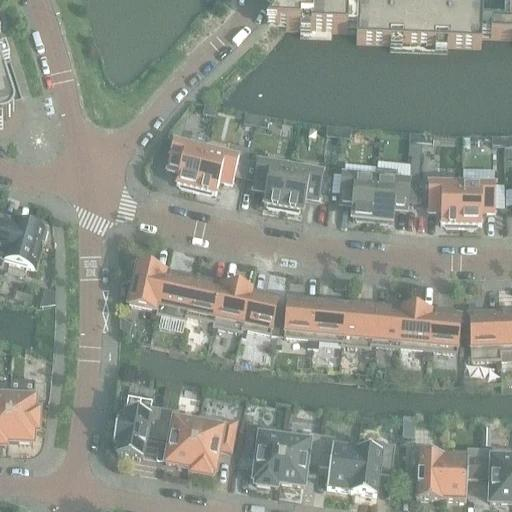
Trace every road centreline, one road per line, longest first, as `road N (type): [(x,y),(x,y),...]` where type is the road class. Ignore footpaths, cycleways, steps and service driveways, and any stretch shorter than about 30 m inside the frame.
road 1 (residential): [(511,262),(330,255),(199,231),(84,196)]
road 2 (residential): [(84,196),(87,356),(70,494)]
road 3 (residential): [(81,171),(219,46),(253,0)]
road 4 (residential): [(38,0),(81,171)]
